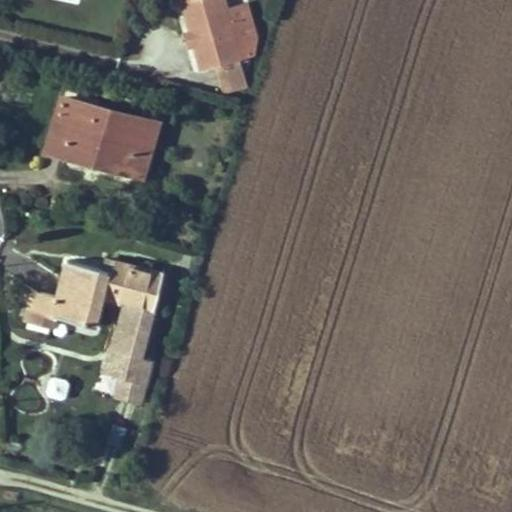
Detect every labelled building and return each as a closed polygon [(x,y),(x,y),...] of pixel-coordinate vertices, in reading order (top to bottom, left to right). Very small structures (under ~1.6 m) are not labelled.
[(202,70),(217,68),(260,59),(263,51),(255,9),(233,15),(229,0),(178,0),(179,3),(188,2),(202,70)] [(251,84),(260,59),(217,68),(222,89),(251,84)] [(70,98),(54,152),(147,179),(164,125),(70,98)] [(64,297),(58,316),(99,329),(108,299),(129,305),(110,373),(126,377),(150,384),(157,360),(147,357),(160,313),(171,273),(124,259),(122,269),(76,257),(64,297)] [(37,310),(58,316),(64,297),(43,289),(37,310)] [(48,374),(47,395),(66,397),(68,376),(48,374)] [(150,384),(126,377),(120,396),(145,403),(150,384)]
